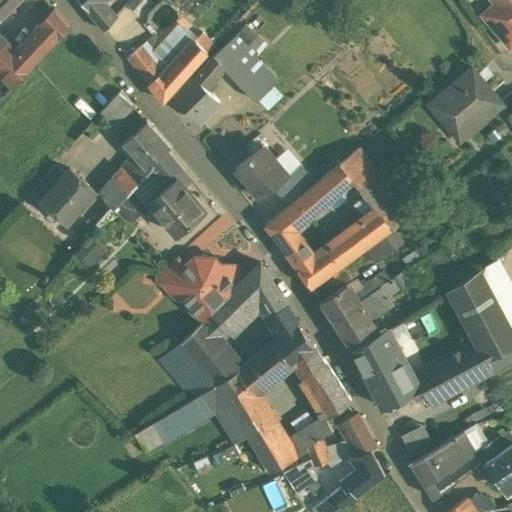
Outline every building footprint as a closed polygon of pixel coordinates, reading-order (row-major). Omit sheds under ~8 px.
[(20,0),(0,0),(0,17),(2,19),(20,0)] [(79,0),(88,10),(99,0),(79,0)] [(511,0),(494,0),(504,12),(505,13),(511,7),(511,0)] [(511,7),(505,13),(504,12),(491,24),(510,46),(511,44),(511,7)] [(39,22),(16,48),(33,64),(68,26),(55,11),(41,24),(39,22)] [(0,17),(0,71),(15,85),(33,64),(16,48),(0,33),(0,20),(2,19),(0,17)] [(246,24),(232,37),(251,58),(254,55),(266,44),(246,24)] [(202,32),(196,39),(208,52),(215,45),(202,32)] [(251,58),(232,37),(224,45),(245,68),(256,58),(254,55),(251,58)] [(196,39),(161,77),(159,75),(149,84),(163,101),(208,52),(196,39)] [(154,59),(142,45),(127,57),(140,72),(154,59)] [(224,45),(213,54),(195,76),(209,90),(213,86),(208,81),(212,78),(222,67),(233,77),(232,78),(234,79),(245,68),(224,45)] [(245,68),(234,79),(255,100),(277,78),(256,58),(245,68)] [(503,104),(472,67),(429,104),(446,124),(452,119),(466,135),(503,104)] [(209,90),(195,76),(175,96),(199,121),(219,101),(209,90)] [(119,92),(98,115),(114,129),(133,107),(119,92)] [(147,121),(123,143),(135,157),(145,168),(149,164),(167,150),(170,147),(147,121)] [(263,144),(236,167),(261,197),(272,188),(289,174),(288,173),(263,144)] [(412,213),(357,147),(339,162),(351,177),(376,207),(393,228),(412,213)] [(192,180),(167,150),(149,164),(151,166),(148,170),(163,188),(178,176),(186,186),(192,180)] [(145,168),(135,157),(124,168),(138,181),(148,170),(151,166),(149,164),(145,168)] [(339,162),(326,174),(337,189),(351,177),(339,162)] [(56,163),(32,191),(42,200),(66,173),(56,163)] [(289,174),(272,188),(287,207),(317,182),(300,163),(288,173),(289,174)] [(66,173),(42,200),(68,222),(95,191),(70,168),(66,173)] [(124,168),(102,194),(115,206),(116,206),(138,181),(124,168)] [(145,203),(163,188),(148,170),(138,181),(116,206),(130,223),(149,207),(145,203)] [(287,207),(266,225),(296,267),(314,254),(293,226),(337,189),(326,174),(317,182),(287,207)] [(145,203),(149,207),(174,238),(207,211),(186,186),(178,176),(163,188),(145,203)] [(376,207),(351,177),(337,189),(360,220),(376,207)] [(360,220),(345,231),(359,251),(360,252),(393,228),(376,207),(360,220)] [(314,254),(296,267),(311,287),(359,251),(345,231),(314,254)] [(93,264),(108,248),(95,235),(80,251),(93,264)] [(511,282),(497,255),(480,267),(508,321),(511,326),(511,325),(511,282)] [(177,257),(159,273),(157,281),(167,283),(172,279),(171,278),(185,266),(177,257)] [(185,266),(171,278),(172,279),(180,289),(180,297),(201,321),(209,314),(211,312),(243,280),(246,277),(236,265),(229,265),(224,269),(218,269),(214,265),(215,258),(195,257),(185,266)] [(246,277),(243,280),(211,312),(209,314),(201,321),(181,340),(217,382),(241,366),(219,339),(259,298),(283,335),(287,332),(283,326),(295,317),(260,262),(246,277)] [(429,295),(407,266),(389,278),(388,279),(394,286),(399,282),(403,287),(416,304),(429,295)] [(480,267),(448,287),(475,339),(508,321),(480,267)] [(383,270),(368,279),(372,285),(376,282),(379,286),(388,279),(389,278),(383,270)] [(368,279),(351,291),(357,301),(375,288),(372,285),(368,279)] [(388,279),(379,286),(386,296),(388,297),(403,287),(399,282),(394,286),(388,279)] [(346,284),(320,301),(332,319),(357,301),(351,291),(346,284)] [(375,288),(357,301),(362,309),(375,300),(377,302),(386,296),(379,286),(375,288)] [(362,309),(357,301),(332,319),(351,349),(377,332),(362,309)] [(295,317),(283,326),(287,332),(283,335),(273,342),(291,363),(297,359),(314,345),(295,317)] [(475,339),(410,374),(418,390),(422,388),(430,403),(510,361),(503,349),(511,344),(511,327),(511,326),(508,321),(475,339)] [(377,332),(351,349),(382,407),(418,390),(410,374),(385,327),(377,332)] [(217,382),(181,340),(161,360),(193,397),(203,391),(217,382)] [(273,342),(241,366),(255,391),(268,382),(291,363),(273,342)] [(351,402),(314,345),(297,359),(306,371),(301,379),(323,417),(325,416),(326,417),(346,404),(351,402)] [(217,382),(203,391),(214,409),(217,414),(255,391),(241,366),(217,382)] [(193,397),(153,422),(163,440),(214,409),(203,391),(193,397)] [(255,391),(217,414),(225,426),(239,418),(263,403),(255,391)] [(263,403),(239,418),(248,434),(248,435),(269,470),(295,456),(288,444),(263,403)] [(351,412),(346,404),(326,417),(332,429),(337,426),(335,422),(351,412)] [(297,434),(313,423),(306,411),(289,422),(297,434)] [(375,446),(358,413),(342,423),(352,440),(325,449),(329,461),(347,457),(360,454),(360,455),(370,449),(375,446)] [(325,416),(323,417),(313,423),(297,434),(300,437),(288,444),(295,456),(307,450),(305,446),(321,437),(332,430),(332,429),(326,417),(325,416)] [(239,418),(225,426),(235,442),(248,434),(239,418)] [(153,422),(136,431),(145,450),(163,440),(153,422)] [(463,430),(476,451),(486,443),(488,442),(476,423),(463,430)] [(448,461),(451,468),(473,454),(476,452),(476,451),(463,430),(460,433),(470,447),(448,461)] [(488,442),(486,443),(494,454),(511,441),(511,436),(507,430),(488,442)] [(438,445),(448,461),(470,447),(460,433),(438,445)] [(321,437),(305,446),(307,450),(310,454),(325,448),(321,437)] [(511,441),(486,460),(491,468),(493,467),(498,474),(496,475),(507,491),(511,487),(511,441)] [(486,443),(476,451),(476,452),(473,454),(480,464),(494,454),(486,443)] [(438,445),(411,462),(425,485),(432,480),(451,468),(448,461),(438,445)] [(325,448),(310,454),(315,465),(329,461),(325,449),(325,448)] [(360,455),(360,454),(347,457),(355,468),(338,480),(339,482),(328,491),(330,494),(340,507),(356,495),(357,496),(384,476),(370,449),(360,455)] [(314,466),(311,458),(281,472),(296,494),(316,480),(309,470),(314,467),(314,466)] [(432,480),(425,485),(433,498),(441,493),(432,480)] [(313,511),(333,511),(340,507),(330,494),(311,509),(313,511)] [(477,511),(466,497),(444,511),(477,511)]
